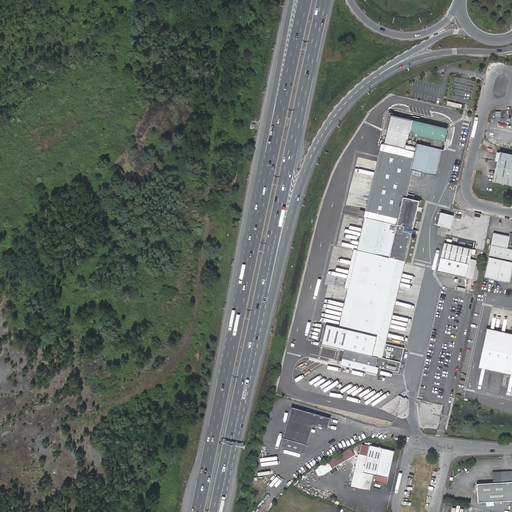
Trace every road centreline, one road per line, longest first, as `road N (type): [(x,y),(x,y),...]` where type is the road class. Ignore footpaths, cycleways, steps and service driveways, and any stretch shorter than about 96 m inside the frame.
road 1 (motorway): [(230,444),(323,0)]
road 2 (motorway): [(230,444),(304,172),(338,111),(367,83)]
road 3 (motorway): [(304,0),(244,287)]
road 4 (motorway): [(292,0),(244,287)]
road 5 (motorway): [(244,287),(197,511)]
road 6 (motorway): [(367,83),(432,53),(511,48)]
road 7 (unclassified): [(484,106),(466,189),(478,205),(511,212)]
road 8 (motorway): [(459,0),(442,24),(408,37),(376,28),(349,0)]
road 9 (motorway): [(367,83),(437,37),(476,34)]
